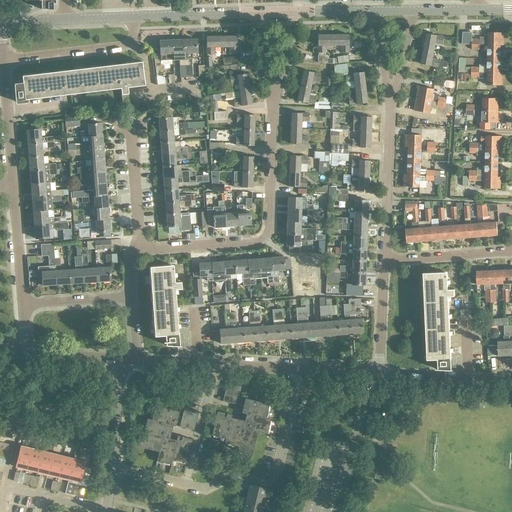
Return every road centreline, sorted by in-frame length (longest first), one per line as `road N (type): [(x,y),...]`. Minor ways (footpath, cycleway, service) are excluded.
road 1 (residential): [(301,373),(271,484),(229,474),(201,489),(109,468)]
road 2 (residential): [(135,250),(267,234),(273,106)]
road 3 (residential): [(384,262),(390,99)]
road 4 (residential): [(4,61),(118,47),(131,35),(133,16)]
road 5 (tertiary): [(377,375),(511,382)]
road 6 (residential): [(384,262),(511,252)]
road 7 (residential): [(13,187),(4,61)]
road 8 (residential): [(133,16),(256,11)]
road 9 (residential): [(135,250),(132,129)]
